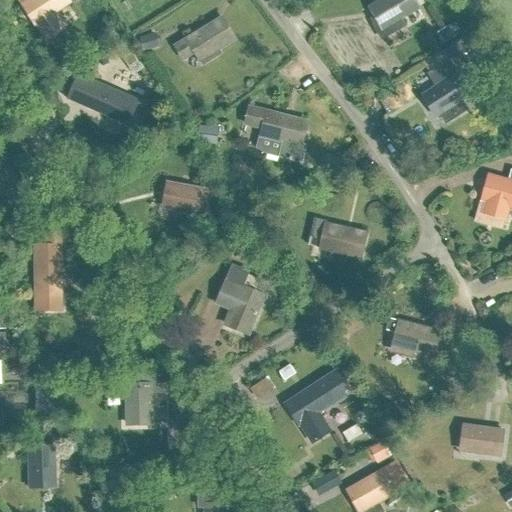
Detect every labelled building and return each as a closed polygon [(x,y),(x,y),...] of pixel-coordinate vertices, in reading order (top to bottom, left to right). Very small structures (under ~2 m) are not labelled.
[(18,0),(30,16),(47,42),(66,30),(56,15),(72,4),(69,0),(18,0)] [(379,0),(369,6),(367,8),(373,18),(369,20),(373,26),(370,27),(379,41),(407,25),(403,19),(408,16),(407,14),(424,3),(422,0),(379,0)] [(220,18),(174,46),(182,59),(194,52),(202,64),(219,53),(217,49),(233,39),(220,18)] [(479,26),(459,39),(467,52),(487,40),(479,26)] [(156,33),(139,38),(143,52),(160,48),(156,33)] [(106,70),(114,82),(141,64),(133,52),(106,70)] [(427,75),(434,86),(422,94),(437,119),(440,117),(445,126),(468,111),(461,99),(469,95),(448,61),(427,75)] [(77,73),(66,98),(75,102),(85,107),(128,126),(131,120),(122,116),(130,97),(77,73)] [(305,121),(266,112),(249,107),(245,124),(267,130),(265,138),(282,142),(279,156),(300,161),(304,146),(299,145),(305,121)] [(199,125),(197,143),(217,146),(219,127),(199,125)] [(0,192),(16,182),(2,160),(0,161),(0,192)] [(488,175),(484,189),(480,202),(478,201),(473,224),(502,230),(504,222),(506,222),(509,211),(511,211),(511,171),(508,181),(488,175)] [(202,215),(206,190),(167,183),(164,198),(169,199),(168,209),(202,215)] [(21,204),(4,231),(21,242),(38,214),(21,204)] [(314,218),(310,236),(308,246),(359,257),(364,232),(326,224),(326,221),(314,218)] [(45,243),(33,244),(34,288),(34,311),(63,311),(63,287),(62,243),(62,231),(45,231),(45,243)] [(260,271),(265,258),(253,252),(247,265),(260,271)] [(225,281),(224,281),(224,280),(214,306),(229,312),(224,323),(239,329),(241,324),(250,328),(263,296),(243,288),(249,272),(231,265),(225,281)] [(504,299),(511,293),(511,269),(509,265),(489,280),(504,299)] [(431,356),(438,331),(389,318),(386,330),(396,332),(393,346),(431,356)] [(4,332),(4,348),(17,347),(17,332),(4,332)] [(18,378),(19,351),(4,351),(3,378),(18,378)] [(290,363),(278,371),(284,381),(296,373),(290,363)] [(136,384),(125,384),(126,419),(136,419),(136,424),(151,424),(167,423),(166,383),(157,383),(157,370),(135,371),(136,384)] [(348,393),(334,371),(286,403),(312,443),(330,431),(318,412),(348,393)] [(356,425),(362,436),(376,429),(371,418),(356,425)] [(390,422),(378,427),(382,439),(394,434),(390,422)] [(61,445),(73,436),(64,423),(52,431),(61,445)] [(499,455),(502,430),(463,425),(461,440),(466,441),(464,451),(499,455)] [(383,441),(369,449),(377,464),(392,456),(383,441)] [(44,481),(55,481),(53,446),(28,447),(29,487),(45,486),(44,481)] [(396,462),(381,470),(346,490),(358,511),(378,511),(381,511),(376,502),(408,484),(396,462)] [(160,465),(149,466),(150,477),(161,476),(160,465)] [(234,491),(219,492),(197,492),(197,510),(204,510),(204,511),(229,511),(229,505),(235,505),(234,491)] [(149,510),(148,493),(136,494),(136,496),(129,496),(130,506),(137,506),(137,511),(149,510)] [(409,499),(407,511),(406,511),(422,511),(424,501),(409,499)]
